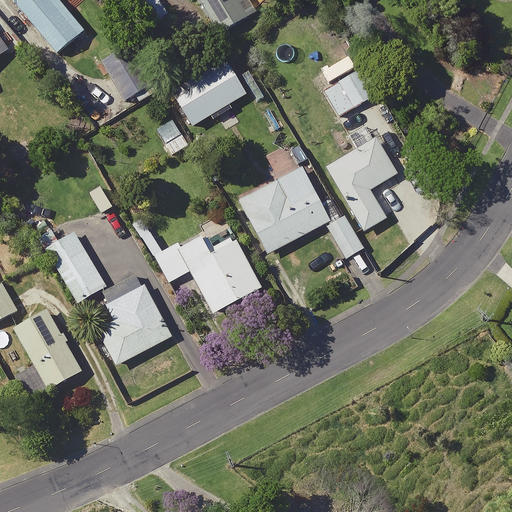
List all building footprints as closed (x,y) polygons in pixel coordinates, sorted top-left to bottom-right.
[(12,0),(60,58),(87,36),(67,12),(81,0),(12,0)] [(158,0),(148,0),(136,9),(153,33),(172,19),(158,0)] [(261,20),(248,0),(189,0),(195,8),(199,5),(224,44),(261,20)] [(0,61),(11,54),(0,38),(0,61)] [(129,54),(103,67),(127,111),(152,97),(129,54)] [(249,101),(226,66),(173,99),(196,135),(249,101)] [(369,104),(353,75),(323,92),(339,121),(369,104)] [(189,151),(175,127),(160,136),(174,160),(189,151)] [(401,182),(377,144),(328,175),(367,238),(393,221),(377,197),(401,182)] [(306,171),(239,205),(264,253),(330,219),(306,171)] [(101,282),(62,217),(34,234),(73,299),(101,282)] [(346,219),(327,230),(342,256),(361,245),(346,219)] [(208,244),(201,229),(151,255),(165,282),(187,270),(209,312),(257,287),(229,233),(208,244)] [(168,336),(138,279),(100,299),(110,318),(93,327),(112,365),(168,336)] [(0,315),(12,310),(0,283),(0,315)] [(41,303),(6,323),(27,360),(7,371),(24,400),(79,370),(41,303)]
